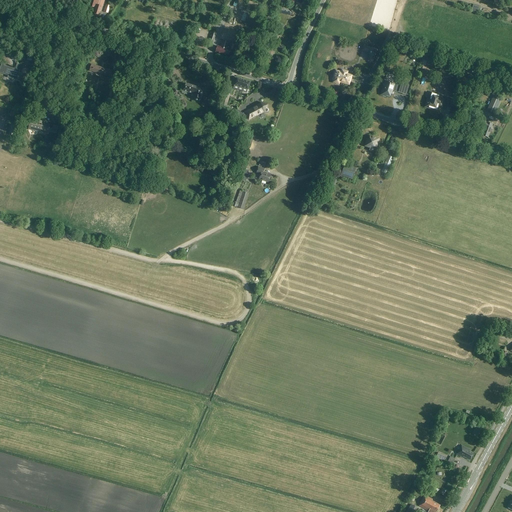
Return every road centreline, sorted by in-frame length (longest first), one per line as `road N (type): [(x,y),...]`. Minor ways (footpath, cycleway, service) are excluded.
road 1 (track): [(0,258),(223,323),(244,314),(243,280),(171,261)]
road 2 (tertiary): [(287,88),(3,0)]
road 3 (tertiary): [(511,158),(287,88)]
road 4 (track): [(162,260),(0,218)]
road 5 (track): [(162,260),(289,181)]
road 6 (primary): [(454,511),(511,406)]
